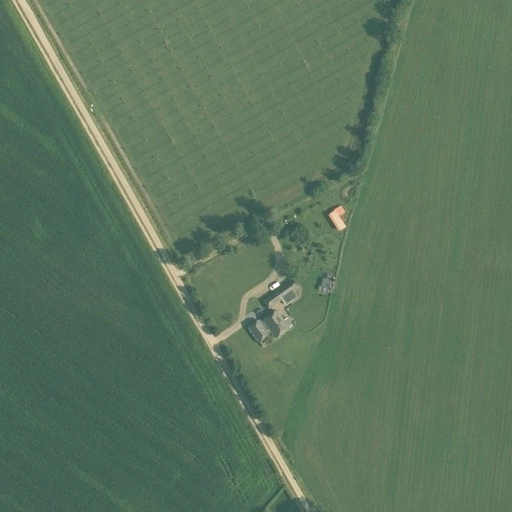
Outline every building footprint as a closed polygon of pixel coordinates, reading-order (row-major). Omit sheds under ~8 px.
[(347,227),(341,215),(345,212),(342,206),(329,212),(338,231),(347,227)] [(328,289),(331,276),(327,275),(326,279),(323,279),(321,287),(328,289)] [(263,301),(269,310),(282,301),(286,306),(298,297),(295,292),(299,288),(293,280),(263,301)] [(263,321),(272,333),(276,339),(289,329),(288,328),(292,325),(287,318),(283,321),(276,311),(263,321)] [(259,343),(272,333),(263,321),(260,323),(259,321),(249,328),(259,343)]
